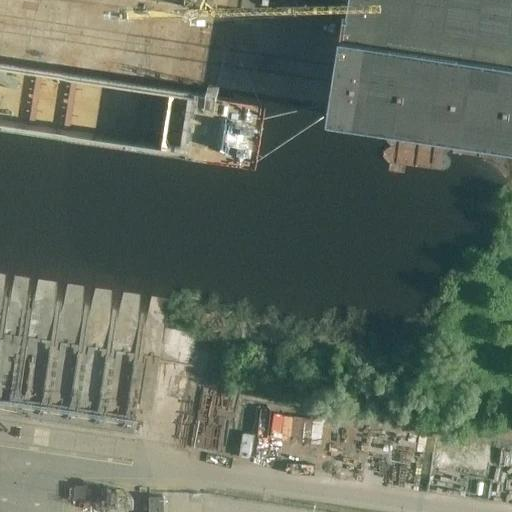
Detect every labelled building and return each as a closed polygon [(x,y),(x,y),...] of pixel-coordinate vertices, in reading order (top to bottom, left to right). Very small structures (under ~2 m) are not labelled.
[(511,0),(351,0),(334,116),(511,143),(511,0)] [(79,46),(120,52),(126,8),(85,2),(79,46)] [(235,66),(273,73),(281,31),(242,24),(235,66)] [(330,437),(331,415),(282,413),(281,435),(330,437)] [(97,483),(88,482),(83,484),(83,486),(75,485),(74,500),(98,503),(100,487),(97,483)] [(149,497),(148,511),(162,511),(163,496),(149,497)]
